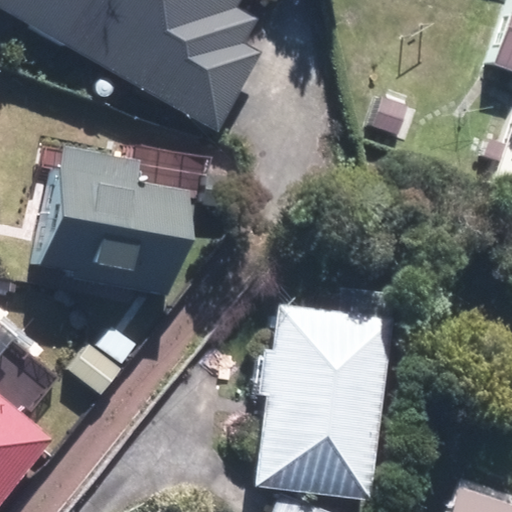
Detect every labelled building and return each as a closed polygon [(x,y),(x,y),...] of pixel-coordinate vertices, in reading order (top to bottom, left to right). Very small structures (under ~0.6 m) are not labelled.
[(231,0),(0,0),(0,10),(210,126),(253,50),(238,42),(250,19),(228,6),(231,0)] [(511,0),(506,0),(485,63),(511,71),(511,0)] [(161,286),(178,189),(46,166),(29,263),(161,286)] [(360,497),(381,315),(269,302),(248,484),(360,497)] [(0,402),(0,489),(43,437),(0,402)] [(505,511),(445,492),(437,511),(505,511)] [(321,511),(274,493),(266,511),(321,511)]
